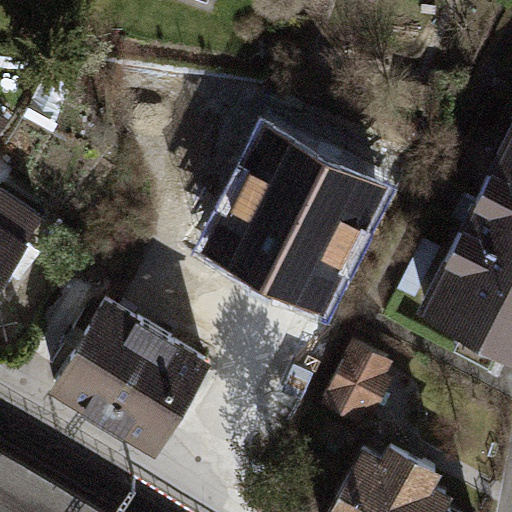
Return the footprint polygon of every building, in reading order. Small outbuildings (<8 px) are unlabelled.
[(390,166),(273,105),(208,228),(325,289),(390,166)] [(511,138),(425,306),(511,350),(511,138)] [(0,250),(26,210),(0,192),(0,250)] [(203,362),(105,303),(58,380),(156,440),(203,362)] [(347,346),(324,393),(351,406),(374,359),(347,346)] [(383,446),(368,438),(326,511),(462,511),(427,492),(441,466),(388,437),(383,446)] [(102,511),(22,462),(0,449),(0,511),(102,511)]
